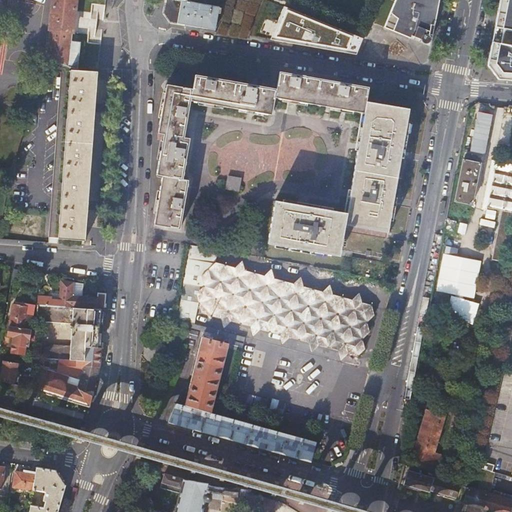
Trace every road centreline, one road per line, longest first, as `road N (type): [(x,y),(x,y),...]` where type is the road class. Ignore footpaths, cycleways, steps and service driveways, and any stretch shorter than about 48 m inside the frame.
road 1 (unclassified): [(135,32),(454,85)]
road 2 (secondary): [(390,389),(454,85)]
road 3 (tertiary): [(135,32),(130,268)]
road 4 (residential): [(350,489),(126,426)]
road 5 (residential): [(130,268),(0,252)]
